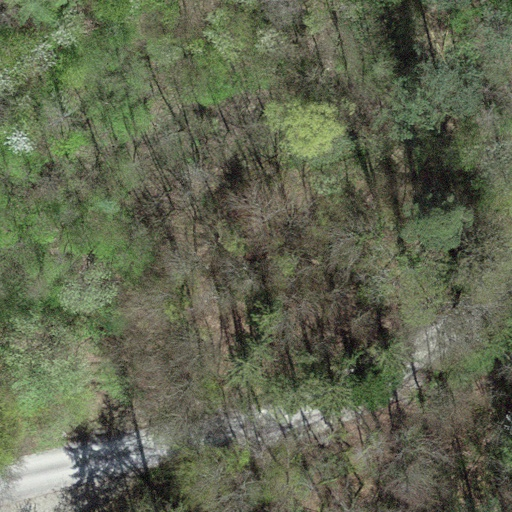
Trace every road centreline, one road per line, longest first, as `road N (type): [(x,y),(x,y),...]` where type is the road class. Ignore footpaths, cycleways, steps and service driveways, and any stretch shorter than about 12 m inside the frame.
road 1 (track): [(135,456),(370,379),(452,324),(511,266)]
road 2 (track): [(135,456),(103,374),(57,341),(0,326)]
road 3 (track): [(0,481),(135,456)]
